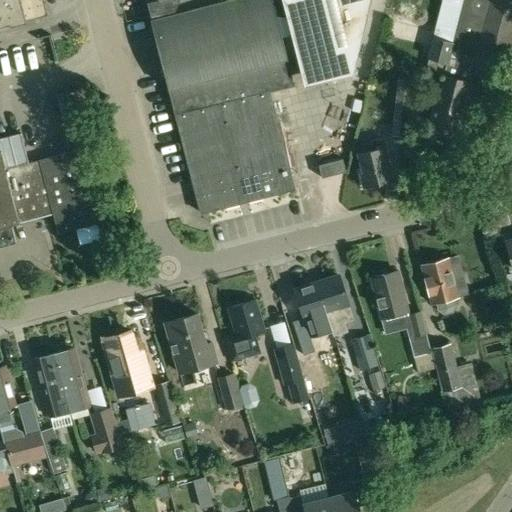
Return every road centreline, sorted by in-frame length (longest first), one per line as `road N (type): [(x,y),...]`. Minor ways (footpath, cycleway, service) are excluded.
road 1 (residential): [(167,275),(511,187)]
road 2 (unclassified): [(167,275),(97,0)]
road 3 (residential): [(0,320),(167,275)]
